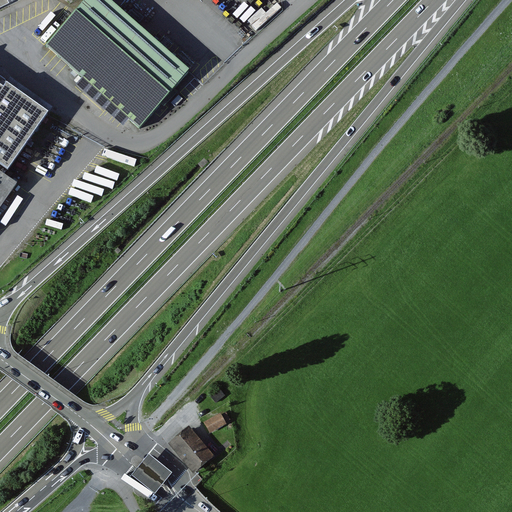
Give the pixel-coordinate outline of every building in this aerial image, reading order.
[(17,0),(0,0),(0,3),(3,8),(17,0)] [(191,75),(105,0),(93,0),(51,49),(144,130),(191,75)] [(0,77),(0,217),(21,189),(7,179),(53,116),(0,77)] [(228,423),(221,413),(207,422),(214,432),(228,423)] [(216,453),(191,426),(172,444),(183,456),(197,470),(216,453)] [(178,471),(154,450),(149,457),(137,471),(132,476),(157,496),(161,491),(173,477),(178,471)]
